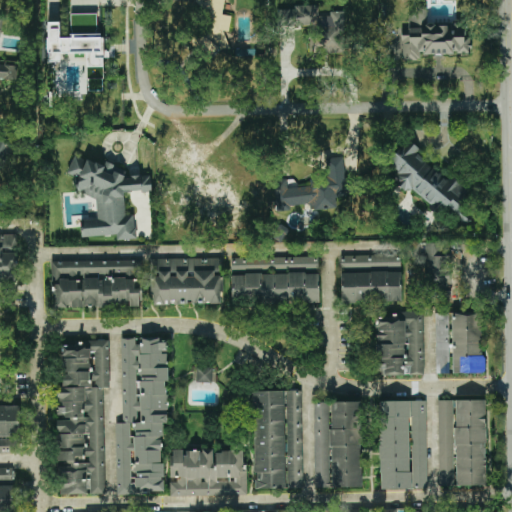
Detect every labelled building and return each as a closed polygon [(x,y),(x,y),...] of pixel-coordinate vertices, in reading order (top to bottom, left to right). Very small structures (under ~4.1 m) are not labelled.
[(225,0),(212,0),(204,42),(224,46),(227,31),(228,31),(231,17),(223,15),(225,0)] [(344,53),(344,12),(331,12),(331,16),(318,16),(318,6),(294,6),(294,9),(278,9),(278,26),(317,26),(317,36),(310,36),(310,53),(344,53)] [(403,61),(420,60),(419,55),(469,53),(468,30),(448,30),(447,24),(427,25),(426,7),(415,7),(415,14),(408,15),(409,31),(401,31),(403,61)] [(86,27),(86,15),(72,14),(71,26),(86,27)] [(104,91),(103,35),(60,35),(60,22),(47,23),(48,62),(60,62),(60,54),(87,53),(87,91),(104,91)] [(0,171),(2,172),(13,145),(0,139),(0,171)] [(447,181),(417,154),(420,147),(406,141),(389,160),(386,166),(399,172),(395,182),(401,187),(418,195),(435,211),(438,208),(447,212),(451,216),(458,219),(463,207),(461,204),(468,188),(453,174),(447,181)] [(136,238),(134,215),(126,215),(124,193),(141,191),(144,192),(152,191),(150,175),(127,177),(115,172),(114,166),(106,162),(103,167),(75,154),(67,173),(74,177),(76,191),(77,191),(96,199),(98,219),(83,220),(81,226),(82,238),(116,234),(117,240),(136,238)] [(275,208),(312,204),(313,210),(337,208),(336,198),(348,197),(343,157),(323,159),(326,183),(288,187),(287,179),(272,181),(275,208)] [(250,206),(224,179),(209,194),(239,224),(240,223),(236,220),(250,206)] [(0,281),(17,282),(16,250),(17,250),(17,234),(0,234),(0,281)] [(451,256),(441,256),(441,243),(426,243),(425,286),(441,286),(441,292),(451,292),(451,256)] [(400,267),(400,254),(341,254),(341,268),(400,267)] [(231,270),(318,269),(318,257),(231,258),(231,270)] [(222,304),(222,274),(222,259),(151,259),(151,304),(222,304)] [(53,261),(53,307),(140,307),(139,288),(135,288),(135,278),(142,278),(142,261),(53,261)] [(341,273),(341,303),(401,302),(401,272),(341,273)] [(319,302),(319,274),(231,274),(231,302),(319,302)] [(424,375),(423,314),(375,315),(376,344),(377,376),(424,375)] [(436,374),(451,374),(451,373),(482,373),(482,314),(436,314),(436,374)] [(118,494),(163,493),(161,424),(168,424),(166,339),(138,340),(138,338),(121,338),(123,423),(115,423),(118,494)] [(59,495),(105,494),(103,388),(110,388),(109,342),(60,343),(61,388),(60,388),(60,408),(57,408),(59,495)] [(212,368),(197,367),(196,382),(212,383),(212,368)] [(301,391),(253,391),(254,489),(303,488),(301,391)] [(486,485),(485,400),(454,400),(438,401),(439,486),(455,486),(486,485)] [(427,489),(426,401),(379,402),(381,489),(427,489)] [(314,403),(315,487),(361,487),(360,402),(330,402),(314,403)] [(0,453),(21,453),(20,406),(0,406),(0,453)] [(170,497),(246,496),(245,450),(170,451),(171,477),(177,477),(177,483),(170,483),(170,497)] [(13,468),(0,468),(0,480),(13,480),(13,468)] [(0,486),(0,511),(13,511),(12,486),(0,486)]
